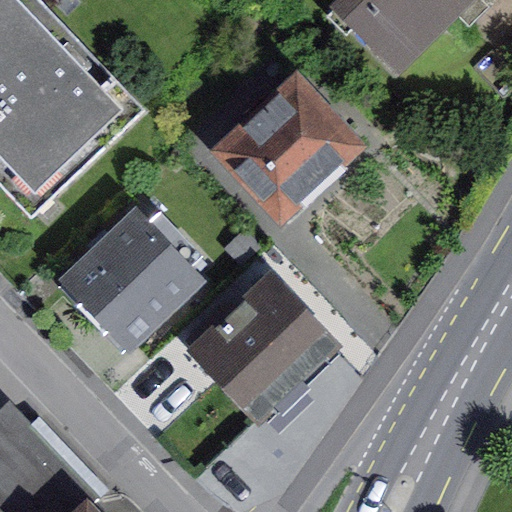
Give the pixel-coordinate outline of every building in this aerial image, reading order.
[(0,0),(0,11),(11,0),(0,0)] [(11,0),(0,11),(0,177),(34,213),(137,116),(25,0),(11,0)] [(353,0),(367,14),(352,28),(395,71),(466,0),(353,0)] [(295,79),(219,150),(281,216),(357,144),(295,79)] [(135,214),(68,278),(130,343),(197,280),(135,214)] [(196,349),(258,415),(283,392),(308,368),(333,345),(270,279),(196,349)] [(204,391),(184,409),(218,445),(238,427),(204,391)] [(103,511),(9,408),(0,419),(0,511),(103,511)]
